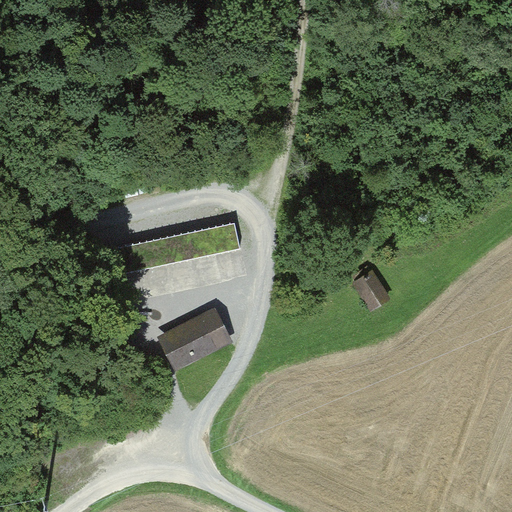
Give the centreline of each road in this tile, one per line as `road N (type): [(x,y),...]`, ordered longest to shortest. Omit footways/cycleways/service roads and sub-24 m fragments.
road 1 (track): [(0,219),(95,216),(228,194),(261,218),(268,254),(260,314),(232,380),(201,421),(192,454)]
road 2 (track): [(271,511),(212,483),(192,454),(155,460),(69,511)]
road 3 (track): [(261,218),(292,120),(305,0)]
